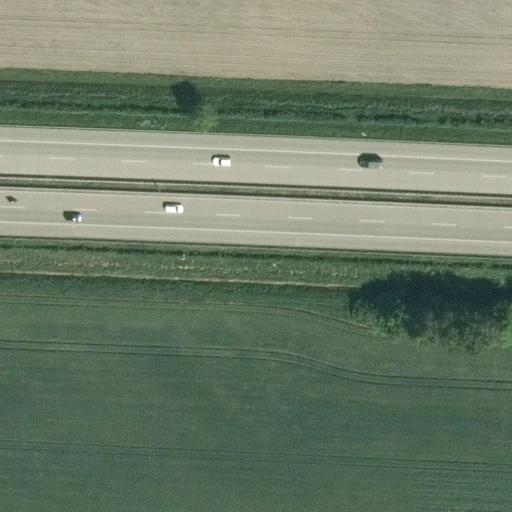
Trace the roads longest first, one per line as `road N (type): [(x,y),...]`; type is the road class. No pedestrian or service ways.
road 1 (motorway): [(0,210),(511,231)]
road 2 (motorway): [(511,173),(0,153)]
